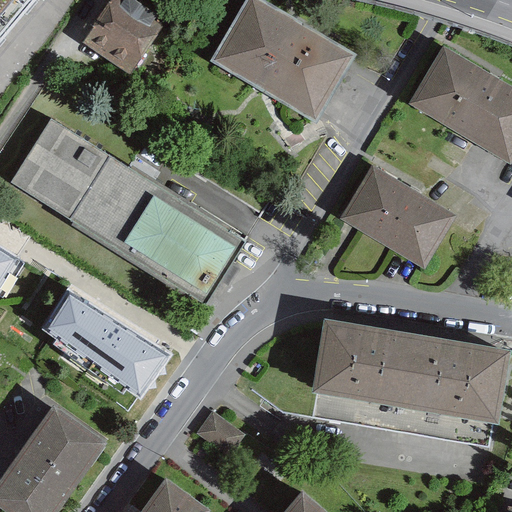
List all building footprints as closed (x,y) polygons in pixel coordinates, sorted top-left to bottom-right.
[(0,0),(0,49),(43,0),(0,0)] [(129,0),(115,0),(84,47),(128,77),(164,23),(129,0)] [(354,63),(253,2),(215,65),(316,126),(354,63)] [(511,159),(511,92),(447,54),(416,104),(511,161),(511,159)] [(244,246),(53,119),(11,182),(202,309),(244,246)] [(453,218),(375,171),(346,220),(424,266),(453,218)] [(0,292),(5,296),(27,264),(0,245),(0,292)] [(118,319),(73,288),(47,326),(62,336),(56,344),(127,392),(130,387),(144,396),(150,387),(159,387),(157,378),(160,372),(168,372),(166,363),(172,355),(128,325),(124,331),(115,325),(118,319)] [(508,355),(327,325),(316,391),(497,421),(508,355)] [(55,511),(104,445),(57,411),(0,490),(0,506),(8,511),(55,511)] [(245,438),(216,416),(203,434),(231,456),(245,438)] [(206,511),(168,484),(147,511),(206,511)] [(323,511),(305,497),(292,511),(323,511)]
